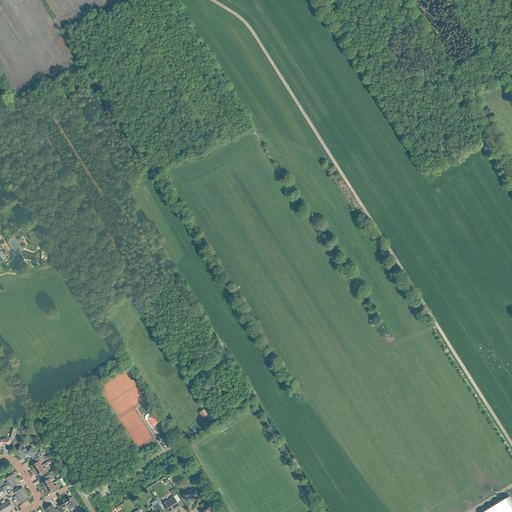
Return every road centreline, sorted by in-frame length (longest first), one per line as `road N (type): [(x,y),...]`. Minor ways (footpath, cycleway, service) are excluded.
road 1 (track): [(511,444),(251,30),(212,0)]
road 2 (unclassified): [(92,511),(0,366)]
